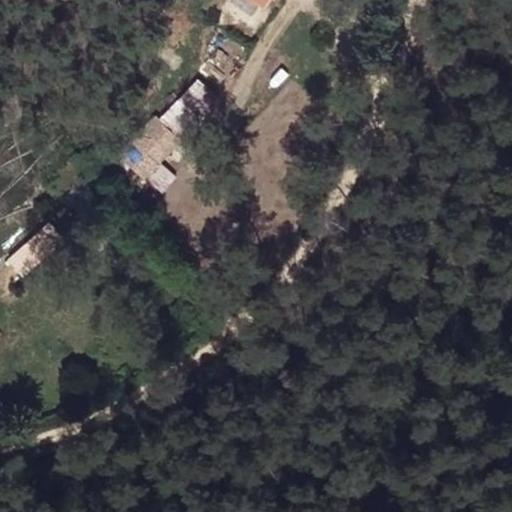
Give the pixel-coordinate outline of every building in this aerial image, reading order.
[(96,44),(83,29),(47,71),(60,83),(96,44)] [(201,78),(165,113),(191,139),(227,105),(201,78)] [(146,178),(186,139),(160,113),(120,152),(146,178)] [(165,188),(177,172),(163,161),(150,177),(165,188)] [(51,220),(30,239),(46,256),(67,237),(51,220)] [(29,241),(10,258),(27,276),(45,259),(29,241)]
